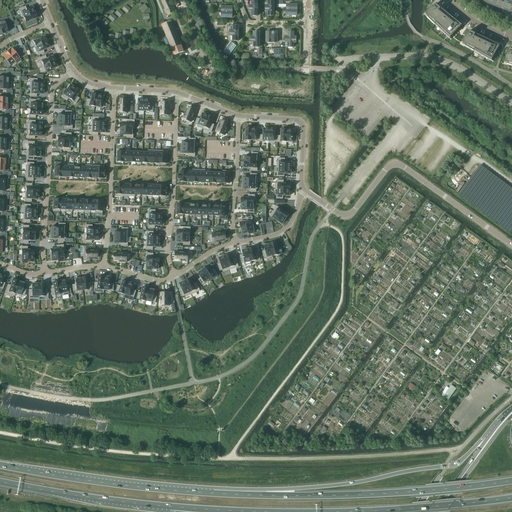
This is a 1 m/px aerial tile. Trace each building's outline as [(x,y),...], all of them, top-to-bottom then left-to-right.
[(162,0),(167,11),(168,15),(174,13),(173,10),(169,1),(168,0),(162,0)] [(268,6),(265,6),(265,16),(273,16),(273,6),(275,6),(275,0),(273,0),(273,1),(268,1),(268,6)] [(501,8),(504,0),(498,0),(496,6),(496,7),(496,6),(501,8)] [(506,10),(509,1),(506,0),(504,0),(501,8),(501,9),(501,8),(506,10)] [(252,11),(252,16),(257,16),(257,1),(251,1),(251,6),(249,6),(249,11),(252,11)] [(286,15),(296,16),(297,5),(287,4),(286,15)] [(433,8),(432,7),(426,14),(428,16),(427,17),(434,25),(436,23),(450,37),(460,26),(459,27),(456,24),(457,24),(439,9),(440,8),(435,4),(433,6),(434,7),(433,8)] [(35,12),(34,12),(32,7),(26,9),(25,6),(19,9),(22,17),(35,12)] [(222,7),(221,17),(232,18),(232,7),(222,7)] [(174,14),(175,17),(190,13),(189,9),(174,14)] [(35,12),(22,17),(22,18),(23,17),(25,22),(25,23),(29,21),(31,25),(36,22),(37,23),(37,22),(35,19),(37,18),(36,15),(35,13),(35,12)] [(166,23),(161,25),(161,26),(163,25),(175,55),(183,52),(171,22),(172,21),(171,21),(166,23)] [(232,41),(238,41),(238,26),(230,26),(230,36),(233,36),(232,41)] [(498,46),(498,47),(494,46),(494,45),(474,35),(475,34),(469,31),(468,34),(469,34),(468,36),(466,35),(462,42),(465,44),(464,46),(473,51),(474,49),(491,59),(499,46),(498,46)] [(253,37),(251,37),(251,42),(253,42),(253,47),(259,47),(259,32),(254,32),(253,37)] [(266,32),(266,42),(277,42),(277,32),(266,32)] [(288,42),(287,47),(293,47),(293,42),(296,42),(296,37),(293,37),(293,32),(288,32),(288,37),(285,37),(285,42),(288,42)] [(47,42),(45,36),(32,42),(34,47),(47,42)] [(36,47),(37,51),(36,52),(38,56),(44,53),(43,50),(49,48),(47,42),(34,47),(36,47)] [(224,51),(229,55),(236,46),(231,42),(224,51)] [(19,54),(25,52),(23,46),(17,48),(19,54)] [(16,64),(21,60),(12,49),(10,50),(9,49),(6,51),(16,64)] [(4,54),(2,56),(10,65),(14,62),(16,64),(6,51),(4,53),(4,54)] [(41,67),(55,61),(53,56),(46,58),(45,55),(38,58),(39,61),(39,62),(41,67)] [(41,67),(42,67),(44,72),(46,71),(47,73),(51,71),(51,69),(57,67),(55,62),(55,61),(41,67)] [(43,82),(37,82),(37,79),(29,79),(29,82),(30,82),(30,88),(44,88),(44,85),(43,85),(43,82)] [(75,88),(70,85),(66,90),(65,89),(63,93),(64,94),(63,96),(68,99),(75,88),(75,87),(75,88)] [(36,94),(43,94),(43,91),(44,91),(44,88),(30,88),(29,97),(36,97),(36,94)] [(75,88),(68,99),(68,98),(73,101),(72,102),(75,104),(79,98),(76,96),(80,91),(76,88),(75,88)] [(97,94),(91,93),(90,100),(87,99),(85,106),(89,107),(89,106),(95,107),(97,94)] [(101,108),(101,107),(102,107),(103,103),(102,102),(103,96),(97,95),(98,95),(97,94),(95,107),(101,108)] [(144,111),(144,98),(141,98),(141,99),(138,99),(138,105),(135,105),(135,112),(139,112),(139,111),(144,111)] [(144,111),(149,111),(149,113),(153,113),(153,106),(150,106),(150,99),(147,99),(147,98),(144,98),(144,111)] [(30,103),(30,108),(30,109),(42,109),(42,103),(36,103),(36,100),(29,99),(29,103),(30,103)] [(119,109),(119,112),(128,113),(128,100),(127,100),(121,100),(121,104),(119,104),(119,105),(119,106),(119,107),(119,108),(119,109)] [(161,102),(160,115),(169,115),(169,112),(169,111),(170,111),(169,111),(169,110),(170,110),(170,109),(169,109),(169,108),(170,108),(169,108),(170,107),(168,107),(168,102),(162,102),(161,102)] [(184,116),(183,119),(184,119),(183,120),(189,123),(190,122),(191,122),(195,110),(194,110),(189,107),(187,111),(186,111),(185,112),(185,113),(184,113),(185,114),(184,115),(184,116),(183,116),(184,116)] [(28,118),(35,118),(35,115),(42,115),(42,109),(30,109),(29,114),(28,114),(28,118)] [(57,117),(57,120),(72,120),(72,114),(71,114),(71,111),(65,111),(64,114),(58,114),(58,117),(57,117)] [(197,118),(195,124),(198,126),(197,127),(202,129),(203,129),(208,115),(202,113),(201,117),(200,119),(197,118)] [(208,115),(203,129),(208,131),(211,132),(214,125),(211,124),(214,117),(211,116),(209,115),(208,115)] [(98,121),(98,117),(93,117),(91,117),(91,126),(105,127),(105,124),(104,124),(104,121),(98,121)] [(27,130),(41,130),(41,124),(35,124),(35,121),(28,120),(28,124),(27,124),(27,130)] [(72,129),(72,120),(57,120),(57,123),(58,123),(58,126),(64,126),(64,129),(72,129)] [(134,124),(134,120),(127,120),(127,123),(120,123),(120,129),(133,129),(133,124),(134,124)] [(221,120),(216,132),(224,135),(225,133),(226,133),(226,132),(225,132),(226,131),(226,130),(227,130),(226,130),(227,129),(227,127),(226,127),(228,123),(222,121),(221,120)] [(97,136),(97,133),(104,133),(104,130),(105,130),(105,127),(91,126),(91,135),(97,136)] [(243,134),(243,140),(245,140),(251,140),(251,128),(249,128),(245,128),(245,134),(243,134)] [(251,128),(251,140),(255,140),(255,142),(260,142),(260,135),(258,135),(257,135),(257,133),(257,128),(252,128),(251,128)] [(260,135),(260,142),(263,142),(263,141),(268,141),(268,143),(269,143),(269,128),(266,128),(266,129),(263,129),(263,133),(263,135),(262,135),(260,135)] [(269,128),(269,143),(275,143),(275,142),(278,142),(278,136),(275,136),(275,133),(275,129),(272,129),(272,128),(269,128)] [(133,134),(132,134),(132,129),(133,129),(120,129),(120,135),(127,135),(126,138),(133,138),(133,134)] [(278,136),(278,142),(281,143),(281,142),(286,142),(286,143),(287,129),(286,129),(284,129),(281,129),(281,136),(278,136)] [(34,136),(41,136),(41,130),(27,130),(28,130),(27,135),(26,135),(26,139),(34,139),(34,136)] [(64,136),(57,136),(57,142),(71,142),(71,136),(71,133),(64,133),(64,136)] [(181,144),(181,147),(195,148),(196,139),(189,138),(189,141),(189,142),(187,141),(182,141),(182,144),(181,144)] [(26,150),(26,151),(41,151),(41,145),(34,145),(34,142),(27,141),(27,145),(27,150),(26,150)] [(69,142),(71,143),(71,142),(57,142),(57,148),(63,148),(63,151),(70,151),(70,148),(69,147),(69,142)] [(181,147),(181,150),(182,150),(182,153),(186,153),(188,153),(188,154),(188,157),(195,157),(195,153),(194,153),(194,148),(195,148),(181,147)] [(40,151),(41,151),(26,151),(26,156),(27,157),(27,160),(33,160),(34,157),(40,157),(40,151)] [(244,161),(244,162),(257,162),(256,162),(257,157),(258,157),(258,153),(252,153),(251,153),(251,156),(245,156),(244,161)] [(277,161),(276,167),(292,168),(292,165),(291,165),(291,162),(287,162),(285,161),(285,158),(278,158),(278,161),(277,161)] [(25,166),(25,172),(41,172),(41,169),(40,169),(40,166),(35,166),(33,166),(33,165),(33,163),(27,162),(27,166),(25,166)] [(244,164),(244,167),(251,168),(250,171),(257,171),(257,167),(256,167),(257,162),(244,162),(244,164)] [(104,179),(104,176),(105,176),(105,171),(104,171),(104,166),(97,166),(97,178),(104,179)] [(275,167),(274,173),(277,173),(277,176),(284,177),(284,174),(284,173),(286,174),(291,174),(291,171),(292,171),(292,168),(276,167),(275,167)] [(180,179),(180,182),(186,182),(187,170),(180,170),(180,174),(179,174),(178,179),(180,179)] [(41,175),(41,172),(25,172),(25,178),(26,178),(26,181),(33,181),(33,178),(35,178),(39,178),(39,175),(41,175)] [(242,179),(242,182),(258,183),(258,177),(257,177),(257,174),(250,174),(250,176),(250,177),(248,177),(243,177),(243,180),(242,179)] [(275,183),(275,189),(290,190),(290,189),(290,187),(290,184),(283,183),(284,180),(277,180),(277,183),(275,183)] [(242,182),(242,185),(243,185),(243,188),(247,189),(249,189),(249,192),(256,192),(256,189),(257,189),(258,183),(242,182)] [(32,187),(32,184),(25,183),(25,187),(24,192),(38,193),(38,192),(38,190),(38,187),(32,187)] [(123,197),(123,184),(116,184),(116,186),(115,186),(115,191),(116,191),(116,196),(123,197)] [(166,188),(166,186),(159,185),(159,197),(165,197),(166,193),(167,193),(167,188),(166,188)] [(275,189),(275,195),(276,195),(276,198),(283,199),(283,196),(283,195),(285,195),(289,196),(290,190),(275,189)] [(38,193),(24,192),(24,193),(25,193),(24,202),(31,202),(31,199),(33,199),(38,199),(38,193)] [(241,203),(254,204),(253,204),(254,199),(255,199),(255,195),(248,195),(248,198),(241,197),(241,201),(241,203)] [(241,203),(241,204),(241,209),(245,210),(247,210),(247,213),(254,213),(254,204),(241,203)] [(37,214),(37,211),(36,211),(36,208),(32,208),(30,208),(30,207),(30,205),(23,204),(23,213),(37,214)] [(276,206),(273,211),(286,219),(287,217),(289,214),(276,206)] [(161,219),(162,214),(157,213),(155,213),(155,210),(148,210),(148,219),(162,219),(161,219)] [(273,211),(270,216),(282,224),(285,219),(285,220),(286,219),(273,211)] [(29,223),(30,220),(32,220),(36,220),(36,217),(37,217),(37,214),(23,213),(23,223),(29,223)] [(246,221),(239,222),(240,225),(240,227),(241,228),(254,225),(253,220),(252,216),(251,217),(251,214),(246,214),(246,218),(245,218),(246,221)] [(148,228),(155,228),(155,225),(161,225),(162,222),(162,220),(162,219),(148,219),(149,219),(149,224),(148,224),(148,228)] [(50,232),(66,233),(66,232),(63,232),(64,227),(65,227),(65,224),(58,223),(58,226),(56,226),(52,226),(51,229),(50,229),(50,232)] [(28,229),(29,226),(22,225),(22,229),(22,234),(35,235),(35,234),(35,232),(35,229),(28,229)] [(98,228),(92,228),(92,225),(85,225),(85,229),(86,229),(86,234),(83,234),(98,234),(98,228)] [(254,225),(241,228),(242,234),(246,233),(248,233),(249,233),(249,234),(253,233),(253,232),(254,232),(253,226),(254,226),(254,225)] [(177,233),(177,235),(177,236),(190,236),(191,230),(190,230),(190,227),(189,227),(184,227),(184,230),(177,230),(177,233)] [(114,234),(114,237),(129,237),(129,231),(128,231),(128,228),(122,228),(121,230),(121,231),(119,231),(115,231),(115,234),(114,234)] [(153,235),(153,234),(153,232),(147,231),(146,240),(161,241),(161,238),(160,238),(160,235),(155,235),(153,235)] [(51,235),(51,238),(55,238),(58,238),(57,239),(57,242),(64,242),(64,239),(65,239),(66,233),(50,232),(50,235),(51,235)] [(214,243),(216,242),(217,242),(218,242),(219,242),(220,241),(220,242),(221,242),(220,241),(222,241),(222,240),(226,239),(225,233),(224,232),(212,234),(212,235),(211,235),(212,242),(213,242),(214,243)] [(22,235),(21,235),(21,244),(28,244),(28,241),(30,241),(34,241),(35,235),(22,234),(22,235)] [(98,234),(83,234),(83,240),(84,240),(84,243),(91,243),(91,240),(98,240),(98,235),(98,234)] [(181,242),(183,242),(183,245),(190,245),(190,237),(190,236),(177,236),(177,242),(181,242)] [(114,237),(114,240),(115,240),(115,243),(119,243),(121,243),(121,246),(128,246),(128,242),(127,242),(127,237),(129,238),(129,237),(114,237)] [(153,250),(153,247),(155,247),(159,247),(159,244),(160,244),(161,241),(146,240),(146,250),(153,250)] [(273,256),(279,254),(276,242),(270,243),(273,256)] [(269,243),(269,244),(264,245),(265,251),(262,251),(264,258),(273,256),(270,243),(269,243)] [(50,254),(50,255),(64,254),(64,253),(63,254),(63,249),(63,248),(63,245),(56,245),(57,248),(50,249),(50,252),(50,254)] [(34,256),(34,255),(34,253),(34,250),(27,250),(27,246),(21,246),(20,250),(21,250),(21,255),(34,256)] [(249,248),(248,249),(251,262),(260,260),(259,253),(256,254),(254,247),(251,248),(249,248)] [(243,256),(240,256),(241,263),(245,262),(245,265),(251,264),(251,261),(251,262),(248,249),(242,250),(243,254),(243,256)] [(94,257),(98,257),(98,250),(85,250),(85,259),(94,259),(94,257)] [(182,261),(183,261),(184,261),(185,261),(188,261),(188,252),(175,252),(175,253),(175,259),(179,259),(179,261),(181,261),(182,261)] [(127,253),(115,253),(114,254),(114,260),(118,260),(118,262),(120,262),(121,262),(122,262),(123,262),(124,262),(127,262),(127,253)] [(159,262),(159,260),(160,257),(153,257),(153,253),(147,253),(146,257),(147,257),(146,262),(159,263),(159,262)] [(225,255),(224,255),(230,270),(239,267),(236,258),(232,259),(230,253),(227,254),(225,255)] [(65,260),(64,254),(50,255),(51,255),(51,261),(55,261),(58,260),(58,261),(58,262),(63,261),(63,260),(65,260)] [(220,263),(217,264),(220,271),(223,270),(224,272),(229,270),(230,270),(224,255),(224,256),(219,258),(220,261),(221,263),(220,263)] [(203,268),(202,269),(210,280),(218,274),(214,269),(211,270),(207,265),(205,267),(203,268)] [(202,269),(197,273),(200,276),(201,278),(200,278),(198,279),(202,285),(210,280),(202,269)] [(94,289),(94,292),(103,293),(105,277),(104,277),(102,276),(98,276),(98,283),(95,282),(94,289)] [(75,284),(72,285),(73,291),(82,290),(82,291),(82,290),(81,277),(80,277),(80,278),(74,278),(75,282),(75,284)] [(81,277),(82,290),(92,289),(93,289),(93,282),(91,283),(88,283),(87,277),(83,277),(81,277)] [(105,277),(103,293),(104,293),(104,290),(113,290),(114,284),(111,283),(110,283),(111,281),(111,278),(105,277)] [(185,280),(191,295),(200,291),(196,282),(193,284),(190,278),(187,279),(185,280)] [(14,296),(18,281),(16,280),(12,279),(11,285),(7,284),(5,293),(14,296)] [(66,286),(65,284),(65,280),(59,281),(58,281),(61,296),(71,294),(69,285),(66,286)] [(118,285),(116,291),(125,294),(129,282),(128,282),(126,281),(123,280),(121,286),(118,285)] [(181,289),(179,290),(182,296),(185,295),(186,297),(191,294),(191,295),(185,280),(185,281),(179,283),(181,287),(182,289),(181,289)] [(18,281),(14,296),(15,293),(24,296),(26,289),(23,289),(23,288),(23,286),(24,283),(19,281),(18,281)] [(61,294),(61,296),(58,281),(56,281),(52,282),(54,288),(50,289),(52,296),(61,294)] [(125,294),(124,298),(132,301),(134,297),(136,291),(133,290),(134,288),(135,284),(129,282),(125,294)] [(29,299),(38,299),(38,283),(38,284),(32,284),(32,287),(32,290),(31,290),(29,290),(29,299)] [(39,283),(38,283),(38,299),(39,299),(39,296),(48,296),(48,289),(44,290),(44,283),(41,283),(39,283)] [(138,292),(137,299),(146,301),(149,288),(148,288),(146,287),(143,287),(141,293),(138,292)] [(149,288),(146,301),(155,303),(157,296),(154,296),(154,295),(154,293),(155,290),(149,288)] [(170,298),(170,297),(168,297),(168,293),(168,292),(162,292),(162,293),(160,293),(160,305),(162,305),(162,306),(168,306),(168,305),(170,305),(170,302),(169,302),(169,301),(170,301),(169,301),(169,299),(170,299),(169,299),(169,298),(170,298)] [(443,393),(442,395),(448,400),(456,389),(451,385),(445,394),(443,393)]
